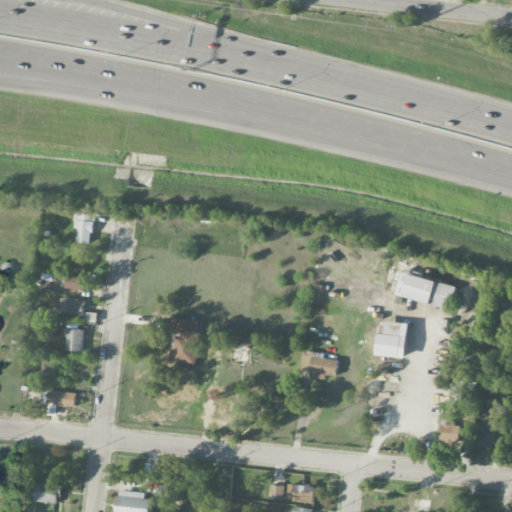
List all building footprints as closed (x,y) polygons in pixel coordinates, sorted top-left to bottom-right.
[(77,243),(93,244),(95,215),(76,213),(74,228),(79,228),(77,243)] [(397,294),(450,310),(457,287),(403,272),(397,294)] [(89,290),(90,276),(67,275),(66,289),(89,290)] [(85,315),(86,299),(64,298),(63,314),(85,315)] [(197,363),(199,321),(183,320),(182,336),(176,336),(176,348),(172,348),(171,361),(197,363)] [(407,357),(408,341),(404,340),(404,323),(381,321),(379,356),(407,357)] [(83,352),(85,330),(67,329),(66,351),(83,352)] [(302,372),(310,373),(310,376),(337,378),(338,360),(325,359),(326,353),(304,351),(302,372)] [(476,415),(478,375),(454,374),(453,414),(476,415)] [(57,407),(76,407),(77,392),(49,391),(48,414),(57,414),(57,407)] [(470,441),(470,433),(463,433),(463,425),(453,425),(453,413),(442,413),(442,441),(470,441)] [(494,448),(495,425),(476,424),(475,447),(494,448)] [(177,497),(178,484),(159,482),(157,495),(177,497)] [(62,485),(36,484),(36,502),(61,503),(62,485)] [(269,499),(284,500),(285,486),(271,485),(269,499)] [(315,486),(290,485),(289,492),(295,493),(294,502),(314,503),(315,486)] [(151,511),(153,499),(145,499),(146,493),(121,490),(117,511),(151,511)]
